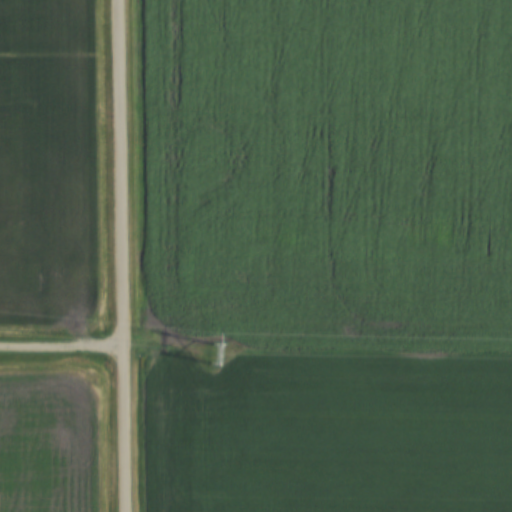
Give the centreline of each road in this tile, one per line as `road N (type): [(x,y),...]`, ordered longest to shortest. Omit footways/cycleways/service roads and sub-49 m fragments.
road 1 (residential): [(123,351),(114,0)]
road 2 (residential): [(125,511),(123,351)]
road 3 (residential): [(0,350),(123,351)]
